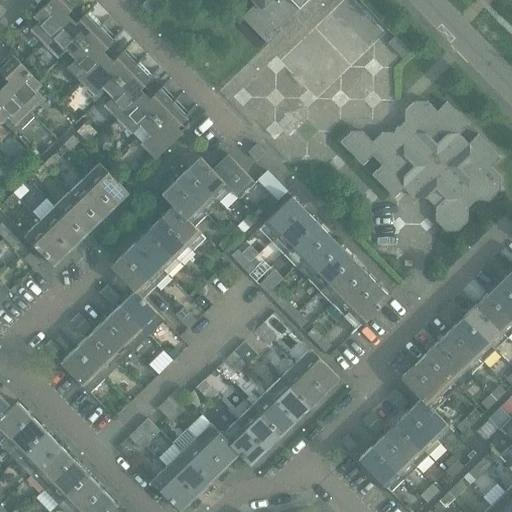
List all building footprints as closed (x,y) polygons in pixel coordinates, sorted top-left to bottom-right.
[(45,43),(73,15),(68,10),(76,2),(73,0),(49,0),(34,15),(40,20),(31,29),(45,43)] [(149,14),(158,5),(152,0),(146,0),(140,6),(149,14)] [(307,0),(250,0),(254,4),(241,17),(268,44),(282,31),(276,25),(296,5),(299,8),(307,0)] [(72,53),(99,27),(86,13),(78,20),(73,15),(45,43),(58,56),(66,48),(72,53)] [(82,81),(110,53),(105,48),(113,40),(99,27),(72,53),(77,59),(68,67),(82,81)] [(411,51),(395,36),(387,43),(402,59),(411,51)] [(108,91),(136,64),(123,51),(115,58),(110,53),(82,81),(95,94),(103,86),(108,91)] [(40,83),(22,65),(13,55),(0,67),(0,70),(6,77),(1,82),(29,111),(43,97),(34,89),(40,83)] [(118,119),(147,91),(142,86),(149,78),(136,64),(108,91),(113,97),(105,105),(118,119)] [(29,111),(1,82),(0,83),(0,119),(1,121),(7,115),(20,130),(34,116),(29,111)] [(145,129),(173,102),(160,89),(152,96),(147,91),(118,119),(131,132),(140,124),(145,129)] [(491,167),(500,158),(478,135),(468,144),(459,134),(469,125),(446,102),(437,111),(426,101),(425,102),(414,102),(405,111),(405,122),(393,133),(382,133),(372,143),(362,132),(351,132),(340,142),(362,165),(372,156),(381,165),(372,175),(394,198),(404,188),(414,199),(415,198),(426,198),(429,195),(438,205),(435,208),(435,221),(444,230),(458,231),(467,221),(467,208),(477,199),(490,199),(500,190),(500,176),(491,167)] [(155,157),(185,129),(179,123),(186,116),(173,102),(145,129),(150,135),(142,143),(155,157)] [(69,151),(79,142),(72,136),(63,145),(69,151)] [(265,153),(256,144),(248,152),(256,161),(265,153)] [(255,183),(228,155),(212,170),(232,190),(239,198),(255,183)] [(49,171),(58,162),(51,156),(43,165),(49,171)] [(232,190),(212,170),(200,157),(187,169),(219,203),(232,190)] [(128,193),(99,163),(84,178),(113,208),(128,193)] [(39,180),(49,171),(43,165),(33,174),(39,180)] [(219,203),(187,169),(174,182),(206,215),(219,203)] [(287,191),(267,171),(258,180),(278,200),(287,191)] [(113,208),(84,178),(69,192),(98,222),(113,208)] [(206,215),(174,182),(161,194),(172,206),(193,227),(206,215)] [(19,200),(28,191),(22,184),(13,194),(19,200)] [(98,222),(69,192),(54,207),(83,237),(98,222)] [(10,208),(19,200),(13,194),(4,202),(10,208)] [(270,240),(303,208),(292,197),(259,229),(270,240)] [(205,239),(193,227),(172,206),(159,219),(192,252),(205,239)] [(83,237),(54,207),(39,221),(68,251),(83,237)] [(282,253),(315,220),(303,208),(270,240),(282,253)] [(192,252),(159,219),(148,230),(180,263),(192,252)] [(296,267),(329,235),(315,220),(282,253),(296,267)] [(68,251),(39,221),(24,236),(53,266),(68,251)] [(10,232),(1,223),(0,224),(0,234),(4,238),(10,232)] [(180,263),(148,230),(135,242),(168,275),(180,263)] [(19,241),(10,232),(4,238),(13,247),(19,241)] [(308,279),(341,247),(329,235),(296,267),(308,279)] [(168,275),(135,242),(123,254),(155,287),(168,275)] [(319,291),(353,259),(341,247),(308,279),(319,291)] [(39,262),(30,253),(24,259),(33,268),(39,262)] [(155,287),(123,254),(110,266),(134,291),(142,300),(155,287)] [(248,261),(241,254),(235,260),(242,267),(248,261)] [(331,304),(365,271),(353,259),(319,291),(331,304)] [(255,269),(248,261),(242,267),(249,275),(255,269)] [(242,277),(233,268),(226,274),(235,283),(242,277)] [(511,269),(500,281),(511,293),(511,269)] [(343,316),(377,284),(365,271),(331,304),(343,316)] [(274,288),(265,279),(259,285),(268,294),(274,288)] [(0,300),(9,291),(0,281),(0,300)] [(511,293),(500,281),(488,293),(511,318),(511,293)] [(206,298),(214,290),(208,283),(199,291),(206,298)] [(356,329),(389,297),(377,284),(343,316),(356,329)] [(106,300),(114,291),(107,285),(99,293),(106,300)] [(283,297),(274,288),(268,294),(277,303),(283,297)] [(213,305),(221,297),(214,290),(206,298),(213,305)] [(112,306),(121,298),(114,291),(106,300),(112,306)] [(163,321),(142,300),(134,291),(119,305),(148,335),(163,321)] [(511,333),(511,318),(488,293),(475,305),(507,338),(511,333)] [(298,312),(289,303),(283,309),(292,319),(298,312)] [(148,335),(119,305),(104,319),(134,349),(148,335)] [(507,338),(475,305),(463,317),(495,350),(507,338)] [(181,322),(190,314),(183,307),(175,315),(181,322)] [(307,321),(298,312),(292,319),(300,328),(307,321)] [(76,328),(85,320),(78,313),(70,321),(76,328)] [(188,329),(196,321),(190,314),(181,322),(188,329)] [(495,350),(463,317),(451,329),(483,362),(495,350)] [(134,349),(104,319),(90,333),(119,364),(134,349)] [(83,335),(92,327),(85,320),(76,328),(83,335)] [(261,338),(270,330),(263,323),(255,331),(261,338)] [(322,337),(313,328),(307,334),(316,343),(322,337)] [(483,362),(451,329),(438,341),(471,374),(483,362)] [(268,345),(276,337),(270,330),(261,338),(268,345)] [(119,364),(90,333),(76,347),(105,377),(119,364)] [(331,346),(322,337),(316,343),(324,352),(331,346)] [(59,349),(50,340),(44,346),(53,355),(59,349)] [(471,374),(438,341),(426,353),(458,386),(471,374)] [(105,377),(76,347),(60,362),(89,392),(105,377)] [(180,354),(174,347),(167,353),(174,360),(180,354)] [(339,379),(310,349),(294,364),(324,394),(339,379)] [(173,361),(163,351),(149,365),(159,375),(173,361)] [(232,366),(240,358),(234,351),(225,359),(232,366)] [(458,386),(426,353),(414,365),(446,398),(458,386)] [(239,373),(247,365),(240,358),(232,366),(239,373)] [(324,394),(294,364),(280,378),(309,408),(324,394)] [(446,398),(414,365),(400,378),(421,399),(433,411),(446,398)] [(309,408),(280,378),(265,392),(294,422),(309,408)] [(203,395),(211,387),(204,380),(196,388),(203,395)] [(496,401),(505,392),(499,386),(490,394),(496,401)] [(210,402),(218,394),(211,387),(203,395),(210,402)] [(393,404),(402,396),(395,389),(386,397),(393,404)] [(294,422),(265,392),(251,406),(280,436),(294,422)] [(487,410),(496,401),(490,394),(481,403),(487,410)] [(0,417),(11,407),(0,395),(0,417)] [(400,411),(408,402),(402,396),(393,404),(400,411)] [(453,432),(433,411),(421,399),(408,411),(441,444),(453,432)] [(165,415),(173,407),(166,400),(158,408),(165,415)] [(0,444),(3,447),(33,418),(17,401),(11,407),(0,417),(0,444)] [(280,436),(251,406),(236,421),(265,450),(280,436)] [(171,422),(180,414),(173,407),(165,415),(171,422)] [(471,425),(481,416),(474,410),(465,418),(471,425)] [(441,444),(408,411),(396,423),(428,456),(441,444)] [(369,428),(377,419),(370,413),(362,421),(369,428)] [(16,461),(46,431),(33,418),(3,447),(16,461)] [(462,434),(471,425),(465,418),(456,427),(462,434)] [(375,435),(384,426),(377,419),(369,428),(375,435)] [(265,450),(236,421),(221,435),(239,454),(250,465),(265,450)] [(428,456),(396,423),(384,435),(416,468),(428,456)] [(239,454),(221,435),(210,424),(195,438),(224,468),(239,454)] [(135,444),(144,435),(137,428),(128,437),(135,444)] [(30,475),(60,446),(46,431),(16,461),(30,475)] [(142,451),(150,442),(144,435),(135,444),(142,451)] [(356,444),(347,435),(341,441),(350,450),(356,444)] [(416,468),(384,435),(372,446),(404,479),(416,468)] [(224,468),(195,438),(180,452),(209,482),(224,468)] [(511,444),(500,456),(511,468),(511,444)] [(44,490),(74,461),(60,446),(30,475),(44,490)] [(404,479),(372,446),(358,459),(391,492),(404,479)] [(209,482),(180,452),(166,467),(195,496),(209,482)] [(484,470),(493,461),(487,455),(478,464),(484,470)] [(58,504),(88,475),(74,461),(44,490),(58,504)] [(475,479),(484,470),(478,464),(468,473),(475,479)] [(195,496),(166,467),(151,481),(180,511),(195,496)] [(65,511),(79,511),(103,490),(88,475),(58,504),(65,511)] [(454,499),(463,490),(457,484),(448,492),(454,499)] [(110,511),(112,511),(117,505),(103,490),(79,511),(110,511)] [(445,508),(454,499),(448,492),(439,501),(445,508)] [(511,511),(511,499),(505,492),(490,506),(495,511),(511,511)]
